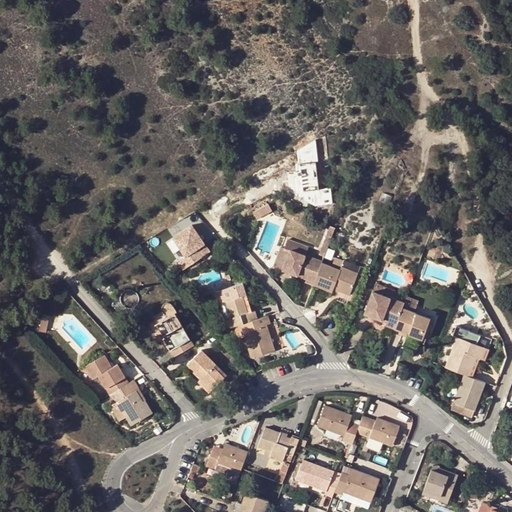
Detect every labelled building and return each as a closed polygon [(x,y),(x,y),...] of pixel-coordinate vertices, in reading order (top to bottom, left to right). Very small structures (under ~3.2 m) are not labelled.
[(269,204),(253,212),(257,219),(273,211),(269,204)] [(197,223),(167,238),(176,257),(177,256),(182,268),(212,253),(197,223)] [(284,248),(291,250),(306,256),(309,247),(288,239),(284,248)] [(283,271),(291,250),(284,248),(281,246),(273,266),(283,271)] [(237,259),(228,249),(215,253),(223,262),(237,259)] [(322,262),(323,262),(306,256),(291,250),(283,271),(308,280),(307,282),(314,285),(322,262)] [(344,260),(335,256),(332,266),(341,270),(343,267),(344,260)] [(322,262),(314,285),(333,292),(334,289),(350,295),(359,273),(343,267),(341,270),(332,266),(322,262)] [(255,311),(251,312),(243,284),(217,292),(220,303),(226,302),(231,318),(225,320),(228,329),(242,324),(258,319),(255,311)] [(202,286),(197,288),(201,298),(212,294),(211,289),(204,291),(202,286)] [(402,308),(404,303),(373,291),(365,314),(382,320),(383,316),(397,322),(402,308)] [(419,300),(407,296),(404,303),(402,308),(415,312),(419,300)] [(415,312),(402,308),(397,322),(394,329),(423,339),(431,318),(415,312)] [(48,327),(50,316),(44,314),(41,326),(48,327)] [(171,350),(190,339),(176,314),(157,325),(171,350)] [(258,319),(242,324),(252,358),(275,351),(270,333),(267,325),(271,324),(268,316),(258,319)] [(388,322),(386,326),(394,329),(397,322),(383,316),(382,320),(388,322)] [(458,337),(478,345),(481,335),(457,326),(454,335),(458,337)] [(270,333),(275,351),(280,349),(274,332),(270,333)] [(477,357),(481,359),(485,349),(486,348),(478,345),(458,337),(446,367),(465,375),(469,376),(477,357)] [(171,350),(175,357),(194,346),(190,339),(171,350)] [(217,365),(202,351),(187,365),(202,379),(207,384),(210,382),(215,387),(225,378),(214,368),(217,365)] [(99,375),(107,388),(125,377),(117,365),(112,368),(105,355),(86,366),(94,379),(99,375)] [(227,375),(217,365),(214,368),(225,378),(227,375)] [(469,376),(465,375),(452,409),(462,413),(464,406),(475,410),(485,382),(469,376)] [(107,388),(111,394),(119,390),(129,383),(125,377),(107,388)] [(210,393),(215,387),(210,382),(207,384),(202,379),(199,382),(210,393)] [(139,389),(134,380),(129,383),(119,390),(124,398),(118,402),(127,417),(132,426),(153,413),(145,400),(142,402),(135,391),(139,389)] [(145,400),(139,389),(135,391),(142,402),(145,400)] [(120,421),(127,417),(118,402),(111,406),(120,421)] [(349,425),(350,421),(352,416),(325,406),(318,426),(345,436),(343,441),(352,444),(353,443),(356,433),(358,429),(349,425)] [(464,406),(462,413),(472,417),(475,410),(464,406)] [(362,418),(361,421),(358,429),(356,433),(392,446),(400,427),(377,418),(375,422),(362,418)] [(358,429),(361,421),(355,419),(354,423),(350,421),(349,425),(358,429)] [(293,456),(299,440),(292,437),(291,439),(287,437),(280,434),(280,433),(265,427),(259,444),(267,446),(266,450),(272,452),(270,457),(282,462),(286,454),(293,456)] [(241,472),(242,469),(248,452),(225,443),(223,449),(221,455),(212,452),(207,466),(215,470),(218,464),(241,472)] [(358,445),(353,443),(352,444),(349,454),(354,455),(358,445)] [(221,455),(223,449),(215,446),(212,452),(221,455)] [(354,455),(349,454),(346,461),(352,463),(355,456),(354,455)] [(335,492),(340,478),(333,476),(334,472),(303,460),(296,480),(327,491),(325,495),(333,497),(335,492)] [(201,466),(194,463),(189,477),(196,479),(201,466)] [(433,466),(431,469),(448,476),(449,472),(433,466)] [(349,474),(342,472),(340,478),(335,492),(341,495),(343,491),(371,502),(380,479),(351,468),(349,474)] [(458,475),(449,472),(448,476),(431,469),(424,491),(440,496),(438,500),(448,503),(458,475)] [(422,494),(438,500),(440,496),(424,491),(422,494)] [(246,492),(242,504),(239,511),(264,511),(268,501),(246,492)] [(234,511),(239,511),(242,504),(238,502),(234,511)] [(481,505),(498,511),(506,511),(482,503),(481,505)]
